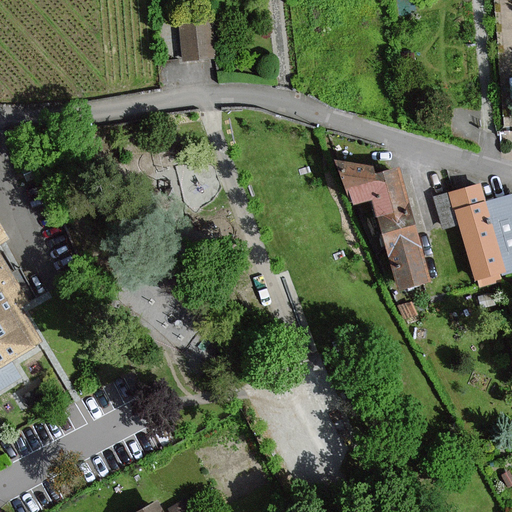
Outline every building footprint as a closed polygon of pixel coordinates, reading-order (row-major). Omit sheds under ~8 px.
[(213,57),(209,21),(179,25),(183,60),(213,57)] [(392,173),(335,167),(346,206),(367,200),(393,290),(424,281),(392,173)] [(476,187),(434,199),(443,229),(457,225),(473,280),(511,268),(511,199),(482,208),(476,187)] [(0,361),(37,339),(19,310),(26,306),(0,263),(0,241),(9,236),(0,221),(0,361)] [(120,290),(183,346),(205,321),(142,265),(120,290)] [(511,484),(511,481),(508,473),(502,476),(507,487),(511,484)]
